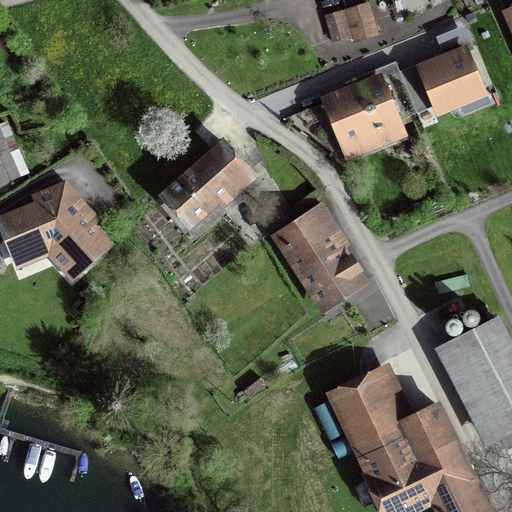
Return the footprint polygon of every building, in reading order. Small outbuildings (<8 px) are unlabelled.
[(373,33),(365,6),(326,17),(332,39),(349,34),(351,40),(373,33)] [(511,7),(502,12),(511,35),(511,7)] [(420,66),(438,112),(485,94),(467,47),(420,66)] [(381,79),(328,99),(345,143),(397,124),(381,79)] [(10,129),(0,132),(0,181),(27,171),(10,129)] [(221,142),(160,193),(188,228),(250,176),(221,142)] [(67,193),(0,217),(0,225),(20,272),(52,259),(74,281),(114,245),(67,193)] [(323,213),(285,236),(329,308),(367,285),(323,213)] [(511,345),(501,324),(451,349),(496,441),(511,433),(511,345)] [(375,377),(335,397),(392,511),(412,511),(443,497),(450,511),(491,511),(440,407),(399,427),(375,377)]
